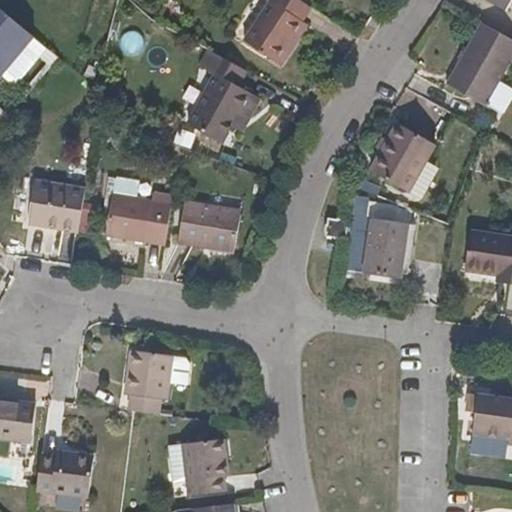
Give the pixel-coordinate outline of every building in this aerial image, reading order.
[(298,38),(308,23),(303,20),(311,7),(300,0),(269,0),(272,2),(245,42),(276,61),(293,35),(298,38)] [(511,0),(485,0),(484,2),(503,13),(509,0),(511,0)] [(0,79),(34,38),(0,9),(0,79)] [(483,111),(511,59),(511,43),(480,25),(445,87),(483,111)] [(281,65),(298,38),(293,35),(276,61),(281,65)] [(231,128),(240,114),(248,119),(259,99),(237,87),(246,72),(208,52),(199,68),(212,75),(193,113),(186,126),(222,144),(231,128)] [(240,133),(248,119),(240,114),(231,128),(240,133)] [(407,196),(433,150),(395,128),(369,175),(407,196)] [(79,234),(85,193),(33,185),(27,225),(79,234)] [(166,248),(173,198),(153,195),(152,202),(112,196),(105,238),(166,248)] [(235,253),(240,214),(183,204),(179,244),(235,253)] [(344,245),(346,227),(324,224),(323,241),(344,245)] [(408,263),(412,229),(369,224),(362,278),(400,284),(400,278),(402,261),(408,263)] [(511,287),(511,243),(467,237),(463,274),(496,279),(504,280),(503,287),(511,287)] [(165,406),(167,388),(171,362),(131,356),(129,367),(126,386),(132,388),(130,401),(128,415),(132,416),(157,418),(159,405),(165,406)] [(186,392),(190,371),(186,365),(171,362),(167,388),(186,392)] [(511,405),(475,400),(474,418),(472,437),(507,442),(506,447),(511,448),(511,405)] [(0,443),(31,447),(35,411),(0,406),(0,443)] [(225,496),(223,482),(222,466),(228,465),(225,444),(184,448),(186,468),(190,501),(225,496)] [(72,464),(73,458),(56,456),(55,461),(72,464)] [(88,502),(94,461),(73,458),(72,464),(55,461),(41,460),(37,495),(88,502)]
